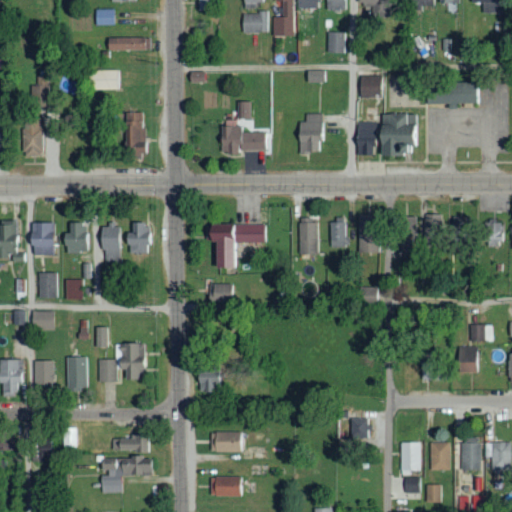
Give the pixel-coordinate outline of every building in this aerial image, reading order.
[(195,0),(196,9),(210,9),(209,0),(195,0)] [(274,0),(274,35),(292,35),(292,0),(274,0)] [(317,0),(298,0),(298,7),(317,8),(317,0)] [(346,9),(346,0),(323,0),(324,10),(346,9)] [(388,0),(356,0),(357,4),(371,4),(371,17),(389,17),(388,0)] [(469,0),(469,2),(481,2),(481,12),(500,13),(500,0),(469,0)] [(114,9),(95,9),(96,25),(115,25),(114,9)] [(242,31),(268,31),(268,12),(242,12),(242,31)] [(344,53),(345,32),(327,31),(326,52),(344,53)] [(107,50),(149,50),(149,38),(107,37),(107,50)] [(119,89),(119,70),(88,69),(88,88),(119,89)] [(324,71),(306,71),(306,82),(324,82),(324,71)] [(358,75),(358,97),(379,96),(379,74),(358,75)] [(478,104),(478,82),(426,83),(426,103),(447,103),(447,104),(478,104)] [(49,85),(33,85),(32,106),(49,107),(49,85)] [(250,119),(250,101),(237,101),(237,119),(250,119)] [(144,112),(128,112),(126,152),(143,153),(144,112)] [(297,152),(319,152),(319,142),(322,142),(322,114),(305,113),(305,121),(297,121),(297,152)] [(378,113),(378,155),(404,155),(404,145),(416,145),(415,113),(378,113)] [(41,117),(20,118),(21,156),(42,155),(41,117)] [(372,155),(373,122),(356,121),(355,155),(372,155)] [(267,132),(240,132),(240,126),(219,126),(219,151),(267,151),(267,132)] [(442,234),(442,214),(422,214),(423,234),(442,234)] [(359,253),(379,253),(379,234),(368,234),(368,224),(374,224),(374,215),(359,215),(359,253)] [(405,249),(415,250),(415,217),(399,217),(398,249),(405,249)] [(0,260),(2,260),(3,254),(12,254),(11,261),(24,262),(25,253),(17,253),(18,235),(13,234),(14,222),(0,220),(0,260)] [(53,223),(29,222),(28,245),(32,245),(32,254),(52,255),(53,223)] [(214,267),(232,267),(231,242),(264,242),(264,223),(233,224),(233,222),(203,223),(204,241),(213,241),(214,267)] [(299,222),(298,254),(317,254),(318,222),(299,222)] [(329,222),(330,246),(346,246),(345,222),(329,222)] [(502,223),(483,222),(483,247),(502,247),(502,223)] [(87,252),(88,224),(68,223),(68,233),(63,233),(62,252),(87,252)] [(124,230),(124,245),(129,244),(129,253),(150,253),(149,223),(131,223),(131,230),(124,230)] [(120,227),(114,227),(114,225),(99,225),(99,247),(104,247),(104,262),(120,262),(120,227)] [(38,298),(58,298),(57,272),(37,273),(38,298)] [(65,279),(65,298),(83,299),(83,279),(65,279)] [(208,302),(233,302),(233,284),(208,283),(208,302)] [(376,302),(376,287),(360,286),(360,302),(376,302)] [(31,311),(31,330),(53,329),(53,310),(31,311)] [(14,324),(24,324),(24,311),(14,311),(14,324)] [(493,324),(472,324),(471,341),(492,342),(493,324)] [(108,327),(95,327),(95,347),(108,347),(108,327)] [(124,379),(137,379),(137,368),(146,368),(145,344),(115,344),(116,369),(124,369),(124,379)] [(476,345),(456,346),(456,372),(476,371),(476,345)] [(88,389),(87,356),(66,357),(67,390),(88,389)] [(22,360),(0,359),(0,383),(1,384),(0,396),(16,396),(17,383),(22,383),(22,360)] [(99,382),(116,381),(116,359),(98,360),(99,382)] [(53,361),(33,361),(33,390),(54,390),(53,361)] [(217,376),(196,377),(197,393),(217,392),(217,376)] [(349,438),(367,438),(368,418),(349,418),(349,438)] [(76,427),(62,428),(62,447),(76,447),(76,427)] [(241,432),(211,432),(210,451),(241,452),(241,432)] [(111,437),(112,452),(148,451),(148,436),(111,437)] [(479,470),(480,438),(461,437),(460,469),(479,470)] [(398,474),(409,475),(409,471),(419,471),(420,442),(399,442),(398,474)] [(429,469),(449,470),(450,443),(429,442),(429,469)] [(484,443),(484,457),(490,456),(491,470),(511,470),(511,442),(484,443)] [(51,443),(33,444),(33,460),(52,459),(51,443)] [(150,475),(150,456),(103,458),(104,476),(100,476),(100,493),(121,492),(120,476),(150,475)] [(209,476),(209,496),(240,496),(240,477),(209,476)] [(420,493),(420,477),(403,477),(403,493),(420,493)] [(441,485),(426,484),(425,502),(441,502),(441,485)] [(471,511),(483,511),(484,496),(472,495),(471,511)] [(467,496),(458,496),(458,511),(467,511),(467,496)]
